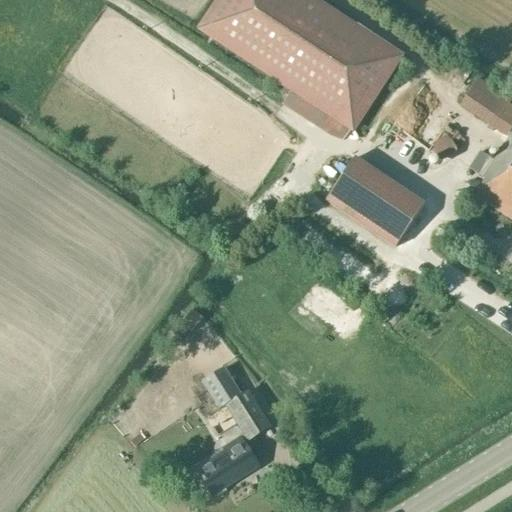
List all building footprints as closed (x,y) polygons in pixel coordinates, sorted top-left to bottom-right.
[(403,56),(317,0),(214,0),(194,31),(289,93),(280,106),(326,137),(342,141),(348,132),(352,134),(403,56)] [(509,102),(477,80),(459,107),(506,139),(511,129),(511,107),(507,104),(509,102)] [(511,132),(508,137),(494,160),(479,151),(468,169),(484,179),(474,196),(511,220),(511,132)] [(458,146),(440,135),(429,153),(446,164),(458,146)] [(424,205),(353,158),(323,203),(393,250),(424,205)] [(341,288),(355,272),(297,220),(282,236),(341,288)] [(393,290),(375,318),(389,327),(407,298),(393,290)] [(176,325),(188,336),(201,322),(189,311),(176,325)] [(269,427),(248,393),(247,391),(240,395),(222,368),(200,381),(218,409),(224,405),(246,441),(269,427)] [(241,441),(195,471),(200,480),(202,484),(211,496),(257,467),(241,441)]
